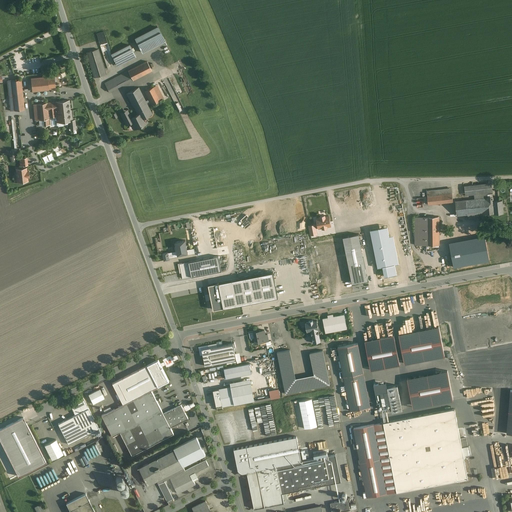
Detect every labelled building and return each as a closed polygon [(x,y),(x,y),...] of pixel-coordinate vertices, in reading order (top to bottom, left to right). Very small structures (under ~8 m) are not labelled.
[(157,27),(135,39),(142,52),(165,41),(157,27)] [(96,33),(100,48),(108,46),(104,31),(96,33)] [(129,45),(111,54),(117,65),(135,56),(129,45)] [(98,49),(86,53),(90,65),(94,78),(106,74),(102,61),(98,49)] [(147,61),(128,71),(132,79),(133,80),(151,70),(147,61)] [(128,71),(105,83),(109,92),(132,79),(128,71)] [(47,77),(31,78),(32,92),(48,91),(48,90),(47,78),(47,77)] [(21,79),(11,80),(14,111),(24,110),(21,79)] [(160,100),(153,87),(144,91),(151,105),(160,100)] [(138,88),(126,94),(133,107),(134,106),(145,101),(138,88)] [(69,101),(55,102),(56,110),(48,111),(48,118),(57,117),(57,123),(71,121),(70,111),(69,101)] [(145,101),(134,106),(138,115),(137,115),(140,120),(142,119),(152,114),(147,104),(145,101)] [(55,102),(34,104),(35,120),(48,119),(48,118),(48,111),(56,110),(55,102)] [(137,115),(131,118),(127,110),(120,114),(126,125),(131,123),(133,128),(138,126),(139,127),(145,124),(142,119),(140,120),(137,115)] [(26,168),(16,170),(17,173),(16,173),(16,177),(18,177),(18,182),(27,181),(27,177),(27,172),(26,172),(26,168)] [(491,183),(464,186),(465,195),(474,194),(487,193),(492,192),(491,183)] [(452,193),(427,196),(428,205),(453,202),(452,193)] [(493,201),(492,194),(487,194),(488,198),(480,199),(481,212),(486,212),(486,213),(487,213),(489,213),(490,212),(490,211),(494,211),(494,213),(503,212),(502,200),(493,201)] [(475,200),(456,202),(457,215),(481,212),(480,199),(475,200)] [(331,226),(329,216),(326,217),(325,215),(320,216),(320,218),(317,218),(319,229),(322,228),(322,229),(328,228),(328,227),(331,226)] [(426,217),(415,217),(415,245),(427,245),(426,217)] [(438,217),(426,217),(427,245),(439,245),(438,217)] [(311,235),(317,234),(316,225),(309,226),(311,235)] [(370,230),(378,268),(396,265),(388,227),(370,230)] [(448,238),(477,238),(477,228),(450,228),(450,231),(448,231),(448,238)] [(358,234),(343,237),(352,283),(368,280),(358,234)] [(484,237),(449,244),(454,267),(489,260),(484,237)] [(187,250),(185,240),(175,242),(176,247),(175,247),(175,251),(177,251),(178,255),(188,253),(187,250)] [(177,251),(175,251),(168,253),(169,258),(195,253),(194,248),(187,250),(188,253),(178,255),(177,251)] [(181,273),(183,278),(222,271),(219,256),(182,263),(178,264),(180,273),(181,273)] [(273,272),(219,282),(224,308),(278,297),(273,272)] [(214,310),(224,308),(219,282),(209,284),(214,310)] [(328,317),(322,318),(325,333),(347,329),(344,314),(333,316),(328,317)] [(309,322),(305,323),(307,332),(311,331),(312,336),(319,334),(318,330),(319,330),(317,320),(313,321),(313,320),(309,321),(309,322)] [(399,334),(404,364),(444,356),(439,327),(399,334)] [(264,330),(257,331),(259,342),(260,342),(268,340),(267,334),(265,334),(264,330)] [(313,343),(321,342),(319,334),(312,336),(313,343)] [(221,345),(217,346),(216,343),(198,347),(200,355),(203,355),(205,366),(236,360),(233,343),(221,345)] [(357,344),(338,347),(343,376),(363,373),(357,344)] [(323,350),(310,353),(314,375),(296,378),(290,350),(277,352),(282,380),(292,378),(297,381),(299,391),(313,388),(311,378),(314,378),(317,373),(327,371),(323,350)] [(112,387),(121,405),(151,390),(168,381),(159,363),(112,387)] [(249,363),(224,368),(226,378),(251,373),(249,363)] [(313,388),(330,385),(327,371),(317,373),(314,378),(311,378),(313,388)] [(407,379),(413,408),(453,400),(447,371),(407,379)] [(363,373),(343,376),(350,411),(370,407),(363,373)] [(292,378),(282,380),(285,394),(299,391),(297,381),(292,378)] [(249,383),(237,385),(238,392),(232,393),(234,404),(253,400),(249,383)] [(237,385),(230,386),(231,387),(231,390),(232,390),(232,393),(238,392),(237,385)] [(100,389),(87,394),(91,404),(104,399),(100,389)] [(221,389),(220,390),(219,389),(213,391),(216,407),(234,404),(232,393),(232,390),(231,390),(222,392),(222,390),(221,389)] [(163,414),(151,390),(121,405),(101,416),(112,437),(120,433),(131,456),(174,434),(170,428),(163,414)] [(278,390),(269,391),(271,399),(280,397),(278,390)] [(83,398),(70,405),(75,415),(88,409),(83,398)] [(390,400),(392,412),(402,410),(400,398),(390,400)] [(181,405),(163,414),(170,428),(188,419),(181,405)] [(75,415),(58,424),(68,445),(92,432),(95,431),(99,429),(88,409),(75,415)] [(454,409),(383,423),(389,453),(395,487),(396,492),(397,492),(457,480),(453,460),(464,458),(462,447),(460,439),(454,409)] [(0,429),(0,439),(18,476),(46,462),(23,418),(0,429)] [(323,447),(343,444),(342,433),(341,433),(340,423),(310,427),(312,438),(315,438),(316,443),(323,442),(323,447)] [(383,423),(373,424),(379,454),(385,453),(389,453),(383,423)] [(373,424),(354,428),(359,458),(379,454),(373,424)] [(296,436),(234,449),(238,470),(239,471),(237,473),(240,475),(242,473),(243,474),(247,473),(247,472),(301,461),(296,436)] [(196,437),(174,449),(174,450),(138,468),(147,486),(184,468),(183,467),(205,455),(196,437)] [(45,446),(52,459),(63,454),(56,440),(45,446)] [(389,453),(385,453),(379,454),(386,489),(395,487),(389,453)] [(341,481),(335,454),(301,461),(247,472),(247,473),(254,509),(269,506),(267,496),(341,481)] [(379,454),(359,458),(366,492),(386,489),(379,454)] [(464,458),(453,460),(457,480),(457,482),(460,484),(471,482),(472,479),(471,475),(469,474),(467,466),(469,463),(468,460),(466,458),(464,458)] [(130,490),(114,459),(106,463),(122,494),(130,490)] [(205,460),(188,469),(189,472),(190,475),(208,466),(205,460)] [(188,469),(173,477),(174,479),(189,472),(188,469)] [(189,472),(174,479),(178,486),(193,479),(190,475),(189,472)] [(178,486),(175,488),(177,493),(195,484),(193,479),(178,486)] [(173,499),(164,481),(158,484),(167,502),(173,499)] [(386,489),(366,492),(367,497),(396,492),(395,487),(386,489)] [(94,511),(85,493),(66,503),(70,511),(94,511)] [(348,499),(330,503),(331,511),(336,511),(350,509),(348,499)] [(210,511),(205,501),(192,508),(194,511),(210,511)]
